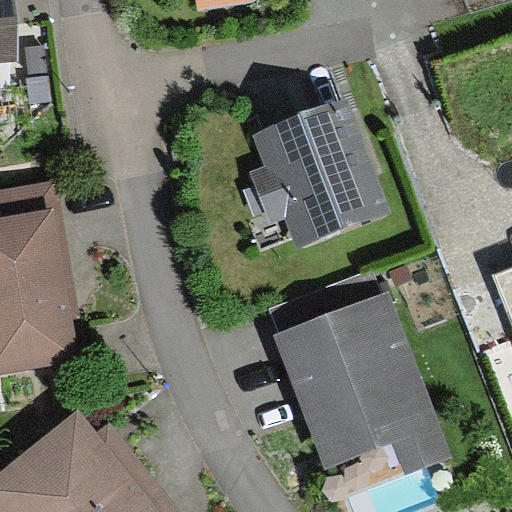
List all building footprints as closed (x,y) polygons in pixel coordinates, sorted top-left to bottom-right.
[(0,0),(0,68),(18,67),(19,30),(15,0),(0,0)] [(193,0),(196,18),(257,8),(255,0),(193,0)] [(392,219),(348,107),(256,143),(267,172),(249,179),(269,230),(286,224),(298,255),(392,219)] [(0,383),(80,370),(73,324),(82,323),(59,185),(0,195),(0,383)] [(452,460),(390,300),(384,302),(373,273),(271,312),(283,342),(275,345),(325,474),(396,447),(408,477),(452,460)] [(511,276),(492,284),(511,333),(511,276)] [(96,437),(79,417),(5,477),(0,470),(0,511),(180,511),(110,425),(96,437)]
